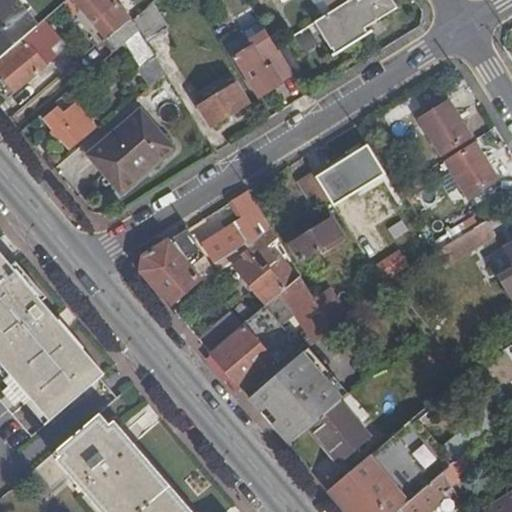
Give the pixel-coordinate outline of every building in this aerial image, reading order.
[(0,0),(0,56),(43,19),(64,1),(65,0),(0,0)] [(77,0),(117,47),(128,38),(139,28),(115,0),(77,0)] [(155,0),(152,0),(136,15),(142,25),(148,35),(167,21),(155,0)] [(328,0),(316,0),(324,13),(333,7),(328,0)] [(365,26),(399,5),(395,0),(345,0),(333,7),(324,13),(317,18),(337,53),(369,32),(365,26)] [(43,19),(0,56),(0,67),(18,88),(47,62),(41,54),(49,46),(42,37),(51,29),(43,19)] [(139,28),(128,38),(143,60),(156,48),(148,35),(142,25),(139,28)] [(290,70),(268,33),(237,53),(260,92),(278,81),(276,79),(290,70)] [(143,60),(139,64),(151,82),(167,68),(166,67),(156,48),(143,60)] [(212,122),(248,99),(234,76),(203,95),(206,101),(202,104),(212,122)] [(46,116),(71,144),(98,121),(77,97),(62,109),(58,105),(46,116)] [(443,152),(470,134),(450,100),(421,117),(443,152)] [(122,124),(92,150),(114,176),(139,156),(148,166),(173,144),(140,107),(122,124)] [(331,166),(348,193),(386,171),(369,143),(331,166)] [(469,194),(497,176),(477,143),(449,160),(469,194)] [(148,166),(139,156),(114,176),(124,187),(148,166)] [(299,180),(316,208),(331,198),(314,171),(299,180)] [(215,256),(253,230),(257,235),(271,223),(248,187),(233,196),(243,212),(204,239),(215,256)] [(486,214),(507,201),(501,190),(480,203),(486,214)] [(396,198),(400,204),(405,201),(401,194),(396,198)] [(346,236),(333,216),(291,241),(302,258),(315,249),(318,253),(346,236)] [(488,221),(486,217),(436,247),(446,263),(476,243),(469,233),(488,221)] [(488,221),(469,233),(476,243),(477,245),(496,233),(488,221)] [(242,255),(236,261),(268,298),(282,286),(285,284),(269,264),(277,256),(266,244),(278,234),(271,223),(257,235),(239,250),(242,255)] [(188,224),(144,251),(140,265),(141,266),(171,301),(187,286),(183,282),(197,271),(189,262),(204,249),(188,224)] [(0,275),(13,264),(0,249),(0,275)] [(401,249),(372,265),(381,279),(409,262),(401,249)] [(210,259),(205,264),(212,273),(217,269),(210,259)] [(0,359),(50,418),(99,375),(80,352),(84,348),(13,264),(0,275),(0,359)] [(285,284),(282,286),(316,337),(333,324),(316,297),(300,271),(285,284)] [(333,287),(316,297),(333,324),(348,311),(333,287)] [(297,342),(267,305),(213,350),(249,392),(280,367),(277,364),(295,350),(292,346),(297,342)] [(239,323),(229,311),(200,335),(210,347),(239,323)] [(511,341),(503,347),(511,364),(511,341)] [(84,348),(80,352),(99,375),(103,371),(84,348)] [(303,348),(280,367),(249,392),(288,439),(289,439),(308,423),(339,395),(342,394),(303,348)] [(369,430),(339,395),(308,423),(338,457),(369,430)] [(199,511),(109,406),(34,470),(49,488),(70,471),(78,480),(73,484),(82,495),(87,491),(105,511),(199,511)] [(419,443),(406,453),(420,469),(432,458),(419,443)] [(477,462),(467,446),(442,467),(451,481),(465,471),(477,462)] [(389,511),(406,498),(368,452),(329,486),(350,511),(389,511)] [(442,467),(406,498),(389,511),(407,511),(416,504),(420,508),(440,491),(451,509),(448,511),(467,511),(469,511),(468,509),(455,489),(451,481),(442,467)] [(470,479),(465,471),(451,481),(455,489),(470,479)] [(511,511),(511,502),(496,511),(511,511)]
